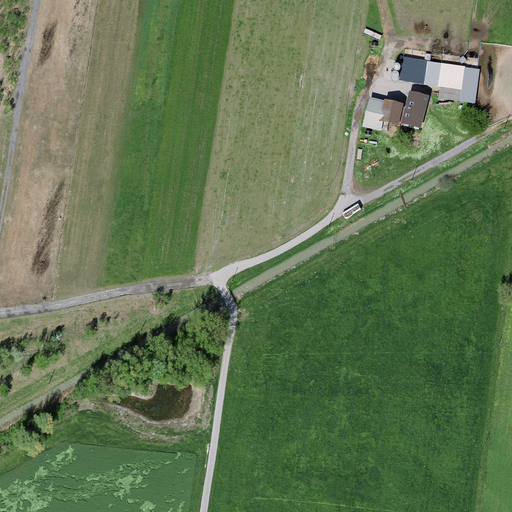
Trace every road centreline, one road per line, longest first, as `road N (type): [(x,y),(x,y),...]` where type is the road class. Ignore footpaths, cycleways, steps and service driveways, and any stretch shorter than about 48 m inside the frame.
road 1 (track): [(221,287),(232,320),(202,511)]
road 2 (unknown): [(221,287),(162,285),(0,312)]
